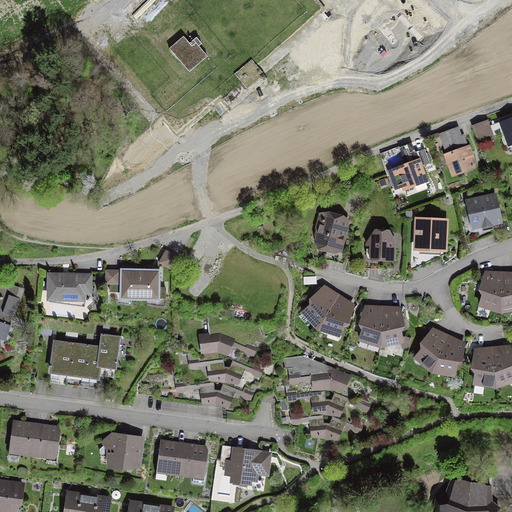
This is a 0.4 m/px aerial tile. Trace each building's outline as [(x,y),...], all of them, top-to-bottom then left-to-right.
[(183,36),(169,49),(189,72),(207,56),(193,40),(189,43),(183,36)] [(264,73),(252,59),(235,74),(242,82),(223,98),(229,105),(261,77),(264,80),(267,78),(263,74),(264,73)] [(286,112),(273,119),(276,125),(289,117),(286,112)] [(511,117),(501,121),(510,143),(511,142),(511,117)] [(479,142),(493,137),(487,122),(473,127),(479,142)] [(442,134),(450,155),(447,156),(454,174),(472,167),(469,159),(472,158),(469,148),(467,149),(462,136),(459,137),(456,129),(442,134)] [(412,164),(391,172),(396,186),(403,184),(405,187),(414,184),(417,191),(427,187),(420,166),(429,163),(424,149),(409,155),(412,164)] [(495,196),(468,202),(471,215),(462,216),(466,236),(486,232),(484,225),(500,221),(495,196)] [(317,235),(320,246),(326,244),(327,247),(339,251),(346,227),(344,226),(346,220),(323,214),(317,235)] [(445,221),(418,220),(416,247),(444,249),(445,221)] [(377,256),(379,259),(393,259),(394,242),(390,234),(385,234),(385,231),(375,231),(366,245),(370,245),(370,255),(377,256)] [(178,257),(166,250),(159,262),(171,269),(178,257)] [(122,270),(122,298),(140,298),(140,267),(133,267),(133,270),(122,270)] [(148,267),(140,267),(140,298),(158,299),(158,282),(160,282),(160,273),(158,273),(158,271),(148,271),(148,267)] [(119,284),(120,270),(106,270),(105,284),(119,284)] [(59,276),(49,275),(49,298),(76,298),(76,291),(90,291),(90,276),(65,276),(65,274),(64,273),(62,273),(60,273),(59,274),(59,276)] [(481,302),(488,304),(488,308),(501,311),(503,273),(492,273),(491,277),(485,275),(480,290),(484,292),(481,302)] [(511,309),(511,273),(503,273),(501,311),(511,309)] [(20,287),(0,280),(0,338),(6,340),(11,325),(8,324),(11,315),(14,316),(20,298),(16,297),(20,287)] [(305,323),(309,319),(318,328),(338,296),(330,290),(326,293),(322,289),(310,300),(313,303),(303,312),(304,313),(299,317),(305,323)] [(346,306),(348,302),(338,296),(318,328),(331,332),(333,329),(340,332),(343,322),(347,323),(352,308),(346,306)] [(361,336),(368,338),(368,342),(381,346),(383,308),(372,307),(371,312),(365,310),(360,325),(364,326),(361,336)] [(394,313),(393,308),(383,308),(381,346),(394,343),(394,339),(401,338),(399,328),(404,327),(400,311),(394,313)] [(262,343),(264,338),(259,328),(231,323),(211,325),(212,333),(212,336),(209,334),(203,335),(201,339),(201,341),(231,337),(233,338),(256,347),(256,346),(254,343),(256,340),(262,343)] [(418,354),(424,359),(422,363),(432,371),(448,336),(439,332),(436,335),(431,331),(421,344),(424,347),(418,354)] [(101,348),(99,365),(115,367),(119,338),(103,336),(101,348)] [(457,345),(458,341),(448,336),(432,371),(446,373),(447,370),(455,371),(456,361),(461,362),(463,346),(457,345)] [(219,360),(223,360),(222,345),(231,344),(233,338),(231,337),(201,341),(181,344),(183,354),(190,353),(190,358),(191,364),(219,360)] [(133,339),(121,338),(120,345),(132,347),(133,339)] [(262,362),(268,364),(272,354),(256,347),(233,338),(231,344),(238,347),(231,364),(259,376),(263,367),(261,365),(262,362)] [(67,374),(71,344),(55,342),(51,371),(67,374)] [(71,344),(67,374),(82,375),(86,346),(71,344)] [(204,384),(202,402),(224,405),(225,396),(220,390),(231,364),(238,347),(231,344),(222,345),(223,360),(224,366),(220,367),(212,368),(214,386),(204,384)] [(97,377),(99,365),(101,348),(86,346),(82,375),(97,377)] [(496,386),(509,382),(508,378),(511,376),(511,353),(510,349),(510,350),(509,348),(503,348),(503,347),(492,349),(496,386)] [(475,379),(482,381),(483,384),(496,386),(492,349),(482,350),(481,354),(475,353),(472,369),(477,369),(475,379)] [(323,379),(331,378),(330,372),(332,369),(327,370),(326,365),(304,355),(284,358),(285,369),(308,366),(309,376),(321,374),(322,379),(323,379)] [(191,364),(171,367),(173,377),(179,376),(180,380),(178,381),(204,384),(214,386),(212,368),(220,367),(219,360),(191,364)] [(252,385),(258,387),(263,377),(259,376),(231,364),(220,390),(225,396),(224,405),(228,405),(232,396),(230,396),(230,394),(231,394),(231,393),(229,392),(231,389),(242,393),(246,398),(250,398),(253,390),(251,388),(252,385)] [(322,393),(325,393),(323,379),(322,379),(321,374),(309,376),(308,366),(285,369),(281,369),(282,379),(279,380),(280,382),(283,382),(283,386),(290,385),(290,389),(288,390),(289,399),(303,397),(303,396),(322,393)] [(330,372),(331,378),(339,381),(334,392),(338,394),(346,397),(345,399),(368,408),(370,402),(368,399),(369,396),(375,399),(377,396),(379,397),(380,395),(377,394),(380,388),(332,369),(330,372)] [(202,402),(204,384),(178,381),(157,378),(155,396),(202,402)] [(323,418),(312,417),(312,419),(310,435),(331,437),(332,429),(329,424),(338,403),(335,401),(331,400),(334,392),(339,381),(331,378),(323,379),(325,393),(322,393),(323,403),(321,403),(323,418)] [(312,417),(323,418),(321,403),(323,403),(322,393),(303,396),(303,397),(289,399),(286,400),(287,404),(284,405),(284,407),(287,407),(288,409),(294,409),(295,412),(292,414),(293,423),(297,423),(302,420),(312,419),(312,417)] [(338,425),(340,422),(351,426),(355,431),(359,431),(363,423),(360,421),(362,418),(368,420),(369,418),(372,419),(373,417),(370,415),(372,410),(368,408),(345,399),(346,397),(338,394),(335,401),(338,403),(329,424),(332,429),(331,437),(337,438),(341,429),(339,429),(340,426),(338,425)] [(19,453),(33,455),(37,425),(23,423),(23,425),(14,424),(11,449),(9,449),(8,454),(18,456),(19,453)] [(37,425),(33,455),(47,456),(47,455),(56,456),(59,430),(50,428),(50,426),(37,425)] [(138,465),(141,438),(114,435),(110,439),(106,439),(103,442),(105,445),(107,443),(112,444),(111,453),(109,454),(112,465),(124,467),(130,470),(134,465),(138,465)] [(171,444),(162,443),(158,469),(167,470),(166,472),(181,474),(185,444),(171,443),(171,444)] [(185,444),(181,474),(194,476),(193,482),(204,484),(205,475),(203,474),(207,449),(198,448),(198,446),(185,444)] [(228,465),(227,472),(233,473),(233,480),(248,482),(249,477),(255,478),(256,471),(265,472),(266,472),(266,471),(268,461),(266,461),(267,454),(223,449),(221,464),(228,465)] [(499,511),(500,506),(491,500),(491,488),(483,482),(454,478),(447,495),(433,499),(431,511),(499,511)] [(23,486),(3,483),(0,506),(0,508),(15,510),(17,501),(21,502),(23,486)] [(416,502),(424,495),(420,487),(410,491),(416,502)] [(74,498),(67,497),(64,511),(86,511),(89,495),(78,494),(77,494),(75,494),(75,496),(74,497),(74,498)] [(89,495),(86,511),(108,511),(110,503),(102,502),(102,500),(102,499),(102,498),(101,497),(100,497),(89,495)] [(137,507),(130,506),(128,511),(150,511),(152,504),(141,503),(139,503),(138,504),(138,505),(137,506),(137,507)]
